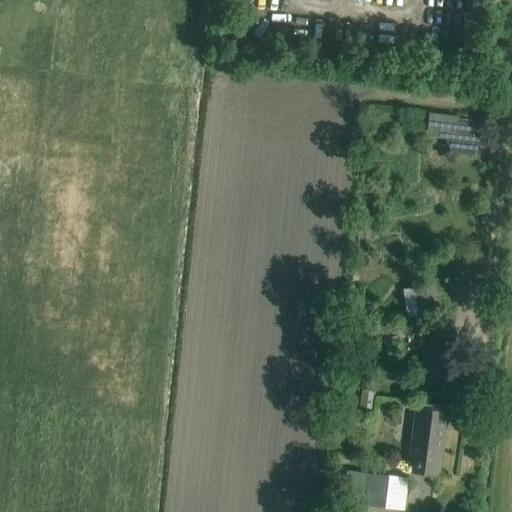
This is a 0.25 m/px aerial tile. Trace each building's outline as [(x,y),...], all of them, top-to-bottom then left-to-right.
[(457,117),(428,114),(425,137),(444,139),(450,153),(472,156),(483,141),(479,138),(472,121),(457,119),(457,117)] [(436,286),(404,290),(407,317),(440,313),(436,286)] [(376,387),(364,385),(361,409),(373,411),(376,387)] [(438,476),(447,408),(416,404),(408,472),(438,476)] [(384,510),(388,477),(347,472),(342,511),(363,511),(364,507),(384,510)]
